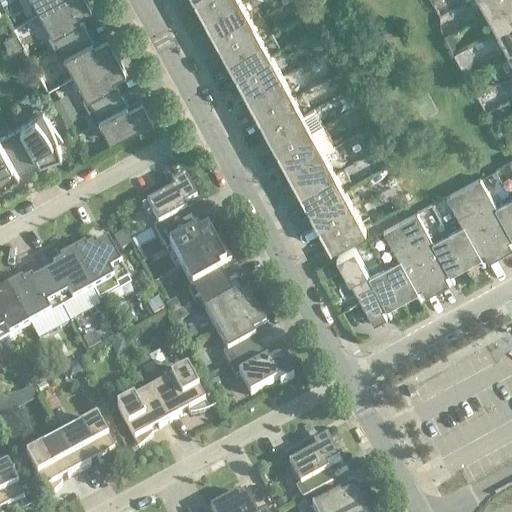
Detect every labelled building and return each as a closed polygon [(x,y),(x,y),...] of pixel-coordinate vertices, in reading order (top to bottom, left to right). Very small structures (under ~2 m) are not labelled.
[(34,0),(41,13),(65,0),(34,0)] [(91,8),(86,0),(65,0),(41,13),(52,33),(48,35),(54,47),(87,30),(79,15),(91,8)] [(196,0),(206,18),(239,0),(196,0)] [(253,21),(241,0),(239,0),(206,18),(218,40),(218,39),(252,20),(253,21)] [(480,0),(487,12),(509,0),(480,0)] [(511,0),(509,0),(487,12),(496,28),(497,29),(511,20),(511,0)] [(218,39),(218,40),(227,56),(262,37),(253,21),(252,20),(218,39)] [(511,20),(497,29),(496,28),(496,29),(508,50),(511,47),(511,20)] [(95,44),(87,30),(54,47),(61,59),(65,57),(76,76),(117,54),(107,37),(95,44)] [(11,37),(4,41),(11,52),(18,48),(11,37)] [(271,53),(262,37),(227,56),(236,72),(236,73),(271,54),(271,53)] [(271,53),(271,54),(236,73),(236,72),(248,94),(283,75),(271,53)] [(126,71),(117,54),(76,76),(87,96),(83,99),(89,110),(121,93),(113,78),(126,71)] [(295,96),(283,75),(248,94),(259,116),(260,116),(259,115),(294,96),(294,97),(295,96)] [(129,107),(121,93),(89,110),(95,122),(100,120),(111,140),(138,125),(140,130),(154,122),(142,101),(129,107)] [(259,115),(260,116),(269,132),(303,113),(294,97),(294,96),(259,115)] [(74,102),(61,108),(67,119),(80,112),(74,102)] [(314,107),(303,113),(269,132),(278,148),(278,149),(313,130),(323,124),(314,107)] [(21,127),(10,133),(29,167),(40,161),(40,162),(62,154),(60,148),(58,142),(63,139),(61,137),(60,134),(58,133),(55,129),(53,127),(51,124),(49,119),(46,115),(43,109),(21,126),(21,127)] [(499,118),(492,121),(496,128),(502,124),(499,118)] [(324,151),(313,130),(278,149),(278,148),(277,148),(289,170),(324,151)] [(29,167),(10,133),(0,138),(0,186),(1,187),(19,173),(29,167)] [(336,172),(324,151),(289,170),(301,192),(301,191),(335,172),(336,173),(336,172)] [(301,191),(310,208),(345,189),(336,173),(335,172),(301,191)] [(480,178),(464,187),(501,256),(511,249),(511,247),(509,241),(511,239),(511,200),(497,208),(480,178)] [(154,229),(160,240),(192,223),(184,208),(197,201),(185,180),(171,187),(174,191),(147,206),(158,226),(154,229)] [(501,256),(464,187),(447,197),(463,227),(448,235),(465,265),(484,254),(489,262),(501,256)] [(353,205),(345,189),(310,208),(319,224),(354,206),(353,205)] [(354,205),(353,205),(354,206),(319,224),(331,246),(366,227),(354,205)] [(417,213),(400,222),(438,290),(450,284),(446,276),(465,265),(448,235),(434,243),(417,213)] [(438,290),(400,222),(384,231),(400,261),(385,269),(402,300),(421,289),(426,297),(438,290)] [(200,238),(192,223),(160,240),(167,252),(171,250),(182,270),(222,248),(213,231),(200,238)] [(86,247),(73,254),(94,292),(126,275),(108,242),(97,248),(95,245),(87,250),(86,247)] [(382,310),(402,300),(385,269),(370,277),(354,247),(337,257),(374,325),(387,318),(382,310)] [(231,264),(222,248),(182,270),(192,290),(188,292),(195,304),(227,286),(219,271),(231,264)] [(94,292),(73,254),(60,261),(61,264),(53,268),(55,271),(44,277),(62,310),(94,292)] [(328,262),(318,268),(324,279),(334,274),(328,262)] [(62,310),(44,277),(34,283),(32,280),(24,284),(22,281),(10,289),(31,327),(62,310)] [(235,301),(227,286),(195,304),(201,315),(205,313),(216,333),(257,311),(248,294),(235,301)] [(0,343),(31,327),(10,289),(0,293),(0,343)] [(162,300),(149,307),(154,317),(167,310),(162,300)] [(177,300),(168,305),(173,313),(182,308),(177,300)] [(187,309),(175,315),(179,323),(191,316),(187,309)] [(266,328),(257,311),(216,333),(227,353),(223,355),(229,367),(261,349),(253,335),(266,328)] [(97,333),(85,339),(91,350),(103,344),(97,333)] [(124,340),(112,346),(116,354),(121,357),(130,352),(124,340)] [(269,364),(261,349),(229,367),(236,379),(240,376),(251,396),(278,382),(280,386),(294,379),(282,357),(269,364)] [(5,355),(0,357),(0,367),(2,372),(11,367),(5,355)] [(148,358),(138,363),(145,377),(156,372),(148,358)] [(188,372),(153,391),(170,423),(189,413),(191,417),(192,417),(197,415),(201,414),(205,413),(210,411),(216,408),(213,409),(209,411),(188,372)] [(218,375),(210,380),(214,387),(222,383),(218,375)] [(47,382),(37,387),(42,396),(51,391),(47,382)] [(32,389),(22,395),(24,398),(34,402),(38,400),(32,389)] [(170,423),(153,391),(118,411),(139,449),(137,451),(133,453),(138,450),(141,448),(144,446),(146,445),(149,442),(152,439),(154,437),(152,433),(170,423)] [(56,395),(46,401),(52,413),(62,408),(56,395)] [(98,422),(62,441),(80,473),(98,463),(100,466),(103,466),(107,465),(114,463),(120,461),(125,458),(125,457),(119,461),(98,422)] [(296,489),(302,501),(335,483),(327,468),(339,461),(327,440),(314,447),(316,452),(289,466),(300,487),(296,489)] [(80,473),(62,441),(27,460),(48,499),(42,502),(42,503),(48,500),(52,497),(55,494),(58,492),(61,489),(63,487),(61,483),(80,473)] [(9,470),(0,473),(0,511),(4,511),(8,511),(20,511),(24,511),(30,509),(35,507),(35,506),(28,509),(9,470)] [(343,498),(335,483),(302,501),(308,511),(309,511),(313,510),(314,511),(356,511),(364,508),(355,491),(343,498)] [(241,497),(240,495),(211,511),(268,511),(267,509),(262,511),(255,511),(246,495),(241,497)] [(286,498),(276,503),(280,511),(290,505),(286,498)]
